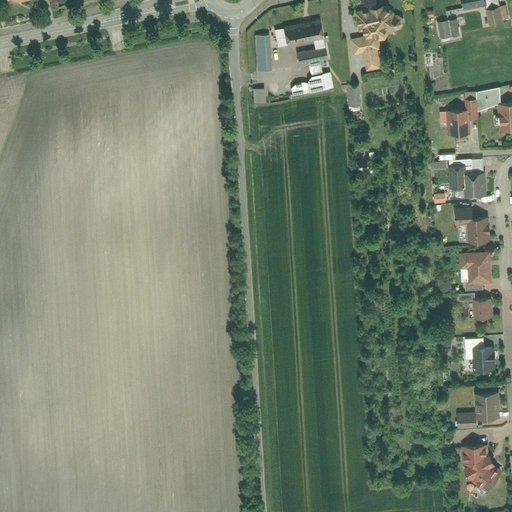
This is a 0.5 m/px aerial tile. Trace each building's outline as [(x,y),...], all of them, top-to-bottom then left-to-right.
[(462,0),(464,8),(485,5),(483,0),(462,0)] [(352,53),(362,51),(365,70),(380,68),(378,49),(379,49),(378,40),(385,40),(389,35),(397,34),(397,30),(399,29),(403,28),(404,22),(403,17),(397,13),(394,13),(393,10),(383,7),(383,6),(370,7),(369,9),(355,10),(357,32),(362,32),(362,35),(363,36),(350,38),(352,53)] [(488,25),(502,22),(500,6),(486,8),(488,25)] [(457,20),(438,23),(440,39),(459,36),(457,20)] [(319,21),(282,27),(285,44),(311,39),(322,37),(319,21)] [(271,70),(269,34),(253,35),(255,71),(271,70)] [(322,37),(312,39),(314,49),(324,48),(322,37)] [(325,48),(295,53),(297,64),(326,58),(325,48)] [(319,61),(307,63),(309,74),(321,72),(319,61)] [(331,90),(330,72),(306,74),(307,82),(291,83),(292,88),(292,93),(331,90)] [(360,105),(359,84),(348,85),(349,105),(360,105)] [(263,88),(252,88),(252,102),(264,102),(263,88)] [(477,118),(476,98),(466,98),(467,118),(477,118)] [(511,101),(498,102),(500,130),(511,128),(511,101)] [(466,109),(446,110),(447,135),(467,134),(466,109)] [(368,147),(357,147),(357,166),(368,166),(368,147)] [(463,165),(448,165),(448,188),(464,187),(463,165)] [(486,194),(485,172),(464,172),(465,195),(486,194)] [(445,193),(434,194),(434,203),(445,203),(445,193)] [(472,209),(454,209),(454,217),(472,217),(472,209)] [(489,241),(487,216),(468,217),(469,242),(489,241)] [(489,250),(459,252),(460,283),(491,282),(489,250)] [(442,281),(444,291),(454,289),(452,279),(442,281)] [(490,298),(472,298),(473,317),(491,316),(490,298)] [(482,337),(464,337),(464,347),(471,347),(483,346),(482,337)] [(494,368),(493,346),(483,346),(471,347),(472,368),(494,368)] [(499,416),(498,391),(474,392),(475,417),(499,416)] [(473,412),(456,413),(456,427),(474,426),(473,412)] [(462,470),(464,474),(465,476),(484,491),(501,470),(490,458),(486,443),(460,445),(462,470)]
